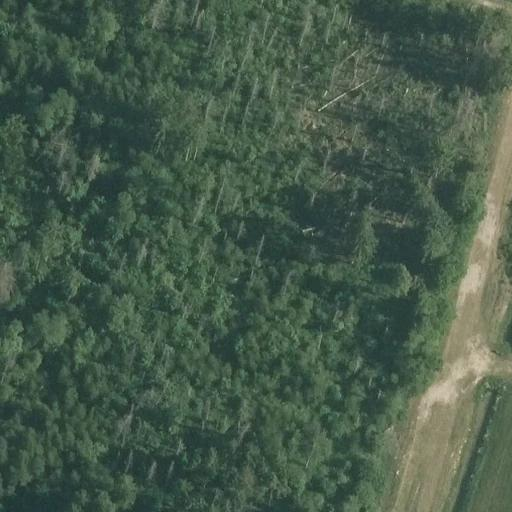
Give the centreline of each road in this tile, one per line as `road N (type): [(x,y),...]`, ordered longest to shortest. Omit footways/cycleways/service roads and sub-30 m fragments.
road 1 (track): [(511,124),(431,387)]
road 2 (track): [(423,511),(459,383)]
road 3 (track): [(431,387),(384,511)]
